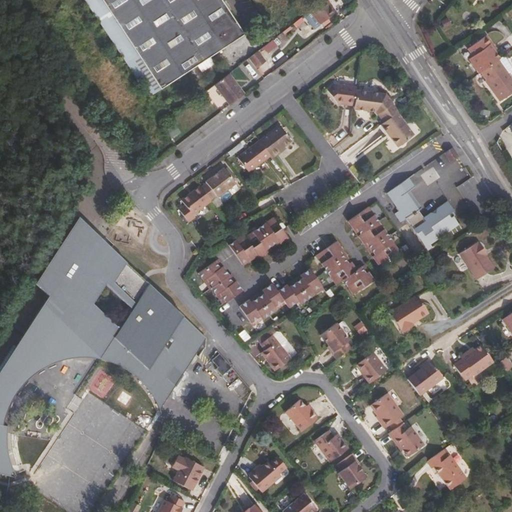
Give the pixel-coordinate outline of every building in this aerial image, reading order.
[(225,0),(108,0),(162,86),(246,34),(225,0)] [(336,12),(326,0),(323,0),(310,10),(321,24),(336,12)] [(483,72),(501,58),(495,49),(490,43),(493,41),(488,35),(470,48),(474,54),(470,57),(481,73),(483,72)] [(265,55),(274,48),(269,42),(260,49),(265,55)] [(267,60),(259,49),(250,56),(258,67),(267,60)] [(511,59),(508,54),(501,58),(510,71),(511,69),(511,59)] [(511,73),(510,71),(501,58),(483,72),(503,100),(511,94),(511,73)] [(247,93),(230,72),(216,83),(232,104),(247,93)] [(336,103),(355,105),(356,91),(357,86),(333,84),(327,90),(336,103)] [(384,123),(398,113),(385,95),(356,91),(355,105),(354,107),(372,110),(373,114),(379,115),(384,123)] [(415,136),(398,113),(384,123),(380,126),(397,149),(415,136)] [(283,129),(264,143),(275,159),(295,144),(283,129)] [(275,159),(264,143),(242,161),(253,176),(275,159)] [(459,156),(454,148),(446,154),(452,162),(459,156)] [(211,188),(206,191),(215,204),(220,200),(221,202),(240,188),(228,172),(209,186),(211,188)] [(419,190),(412,181),(393,194),(405,213),(401,216),(407,224),(411,221),(430,249),(463,226),(458,219),(456,220),(454,217),(457,214),(450,205),(427,221),(422,213),(426,211),(413,194),(419,190)] [(216,205),(215,204),(206,191),(205,190),(187,204),(190,209),(182,215),(193,226),(200,220),(198,218),(216,205)] [(352,222),(362,238),(384,224),(373,208),(352,222)] [(265,227),(250,238),(263,256),(265,258),(279,248),(293,238),(279,218),(265,227)] [(163,412),(209,340),(151,283),(147,287),(110,250),(113,247),(110,244),(100,252),(86,248),(87,242),(87,236),(87,229),(86,222),(84,219),(40,284),(53,297),(21,347),(0,377),(0,473),(14,477),(18,471),(15,464),(12,452),(11,443),(11,434),(12,427),(7,426),(9,416),(13,407),(16,400),(22,391),(28,384),(34,378),(42,372),(48,369),(53,366),(63,362),(79,315),(99,320),(101,360),(113,363),(119,366),(129,371),(135,375),(146,384),(152,392),(158,401),(163,412)] [(110,244),(84,219),(86,222),(87,229),(87,236),(87,242),(86,248),(100,252),(110,244)] [(393,238),(384,224),(362,238),(372,253),(393,238)] [(248,267),(263,256),(250,238),(249,236),(234,246),(248,267)] [(403,253),(393,238),(372,253),(382,267),(403,253)] [(480,240),(462,251),(480,281),(498,270),(487,253),(484,249),(487,247),(482,240),(480,241),(480,240)] [(320,257),(330,273),(351,258),(341,242),(320,257)] [(151,283),(113,247),(110,250),(147,287),(151,283)] [(361,272),(351,258),(330,273),(340,287),(348,282),(361,272)] [(213,290),(215,289),(233,275),(222,260),(202,274),(213,290)] [(368,268),(361,272),(348,282),(357,295),(377,281),(368,268)] [(296,281),(310,301),(327,289),(313,269),(296,281)] [(233,275),(215,289),(226,306),(247,292),(234,275),(233,275)] [(310,301),(296,281),(279,292),(288,304),(291,309),(301,302),(304,305),(310,301)] [(259,296),(272,315),(288,304),(279,292),(275,285),(259,296)] [(256,327),(272,315),(259,296),(242,308),(244,311),(256,327)] [(423,320),(432,314),(420,296),(394,314),(405,331),(406,330),(407,333),(417,327),(416,325),(414,322),(421,318),(423,320)] [(96,359),(101,360),(99,320),(79,315),(63,362),(69,361),(76,359),(86,359),(96,359)] [(332,355),(337,361),(351,350),(352,349),(347,343),(350,341),(338,324),(322,336),(330,346),(335,353),(332,355)] [(270,332),(283,348),(287,345),(288,341),(281,333),(278,333),(274,329),(270,332)] [(283,348),(270,332),(263,337),(258,340),(267,351),(263,354),(278,371),(293,360),(283,348)] [(0,371),(0,377),(21,347),(18,345),(0,371)] [(476,377),(496,363),(494,362),(484,347),(477,351),(472,354),(470,352),(462,357),(464,360),(457,365),(468,381),(475,376),(476,377)] [(370,385),(388,371),(375,353),(357,366),(366,377),(365,378),(370,385)] [(226,379),(236,371),(223,357),(216,363),(222,370),(220,372),(226,379)] [(410,380),(422,396),(445,378),(433,362),(410,380)] [(391,424),(400,418),(403,415),(387,394),(370,405),(378,416),(382,421),(380,423),(384,429),(391,424)] [(304,432),(318,421),(317,420),(320,417),(315,410),(312,413),(307,408),(302,401),(287,413),(304,432)] [(395,429),(404,423),(400,418),(391,424),(395,429)] [(404,422),(404,423),(395,429),(389,433),(399,446),(401,444),(405,449),(409,456),(426,444),(412,426),(409,428),(404,422)] [(331,462),(350,448),(342,439),(340,441),(336,435),(333,436),(329,431),(316,441),(331,462)] [(444,449),(428,461),(433,468),(435,467),(451,489),(467,477),(451,454),(449,455),(444,449)] [(353,454),(338,466),(343,472),(340,475),(351,490),(367,478),(360,468),(356,463),(358,461),(353,454)] [(181,470),(176,481),(194,491),(207,467),(187,457),(186,458),(182,456),(176,467),(181,470)] [(251,477),(250,478),(263,492),(282,476),(280,474),(287,468),(279,457),(271,464),(269,461),(262,467),(257,471),(256,469),(249,474),(251,477)] [(283,511),(284,511),(313,511),(317,509),(304,494),(283,511)] [(166,501),(160,511),(183,511),(185,510),(184,509),(187,503),(174,496),(170,503),(166,501)]
